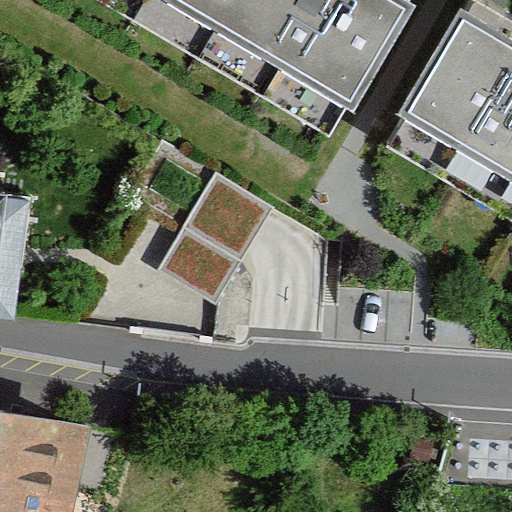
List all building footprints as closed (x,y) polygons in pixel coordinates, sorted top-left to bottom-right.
[(406,0),(108,0),(331,129),(406,0)] [(511,13),(489,0),(457,0),(377,136),(511,215),(511,13)] [(215,169),(157,266),(212,298),(270,201),(215,169)] [(0,192),(0,301),(12,194),(0,192)] [(0,397),(0,511),(55,511),(79,412),(0,397)]
